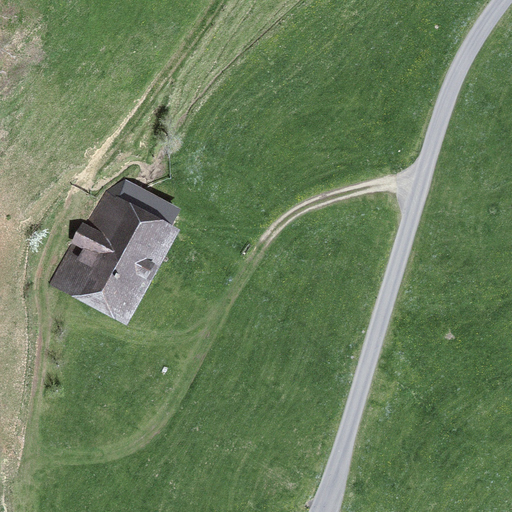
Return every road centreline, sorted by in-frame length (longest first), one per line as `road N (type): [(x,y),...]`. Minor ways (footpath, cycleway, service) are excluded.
road 1 (track): [(216,0),(97,168),(43,271),(38,441),(50,466),(106,470),(157,436),(272,226),(323,196),(425,177)]
road 2 (unclassified): [(500,0),(464,58),(439,127),(324,511)]
